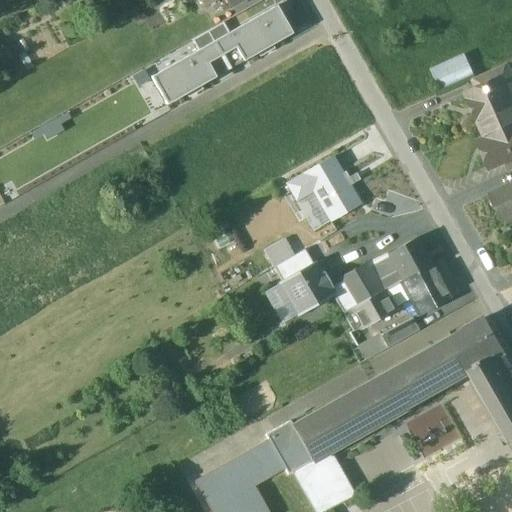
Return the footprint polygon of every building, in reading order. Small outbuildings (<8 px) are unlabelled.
[(276,7),(228,34),(227,34),(237,52),(242,62),(291,34),(276,7)] [(237,52),(227,34),(228,34),(223,24),(208,32),(224,59),(237,52)] [(193,41),(199,50),(209,68),(224,59),(208,32),(193,41)] [(215,78),(209,68),(199,50),(151,78),(167,105),(215,78)] [(431,71),(439,89),(473,74),(465,57),(431,71)] [(506,65),(473,79),(478,90),(479,92),(511,78),(506,65)] [(511,79),(511,78),(479,92),(478,90),(466,95),(482,130),(511,116),(511,79)] [(511,116),(482,130),(486,140),(479,143),(490,167),(505,161),(504,158),(511,154),(511,116)] [(331,158),(302,175),(302,176),(287,185),(295,200),(311,191),(329,222),(358,205),(331,158)] [(511,183),(490,193),(502,221),(511,216),(511,183)] [(416,239),(388,255),(401,280),(429,264),(416,239)] [(304,250),(273,267),(281,281),(312,263),(304,250)] [(384,252),(365,263),(381,292),(383,291),(399,282),(401,280),(388,255),(385,253),(384,252)] [(281,281),(278,283),(278,284),(279,284),(297,315),(296,316),(297,317),(333,297),(335,295),(334,294),(333,295),(330,289),(332,288),(331,287),(323,272),(321,273),(315,263),(316,263),(315,262),(312,263),(281,281)] [(365,263),(340,278),(342,281),(342,280),(357,306),(381,292),(365,263)] [(449,299),(430,264),(429,264),(401,280),(399,282),(408,299),(409,299),(419,316),(449,299)] [(357,306),(342,280),(342,281),(331,287),(332,288),(330,289),(333,295),(334,294),(335,295),(333,297),(343,314),(357,306)] [(399,282),(383,291),(393,308),(408,299),(399,282)] [(357,306),(343,314),(353,332),(393,309),(393,308),(383,291),(381,292),(357,306)] [(484,318),(290,427),(310,461),(310,462),(329,451),(469,373),(508,442),(511,439),(511,369),(503,353),(504,353),(484,318)] [(412,319),(380,336),(387,348),(418,331),(412,319)] [(291,472),(310,461),(290,427),(288,423),(266,435),(269,441),(285,469),(287,474),(291,472)] [(267,511),(254,487),(285,469),(269,441),(194,483),(210,511),(267,511)] [(329,451),(310,462),(310,461),(291,472),(313,511),(324,511),(329,509),(354,495),(329,451)]
